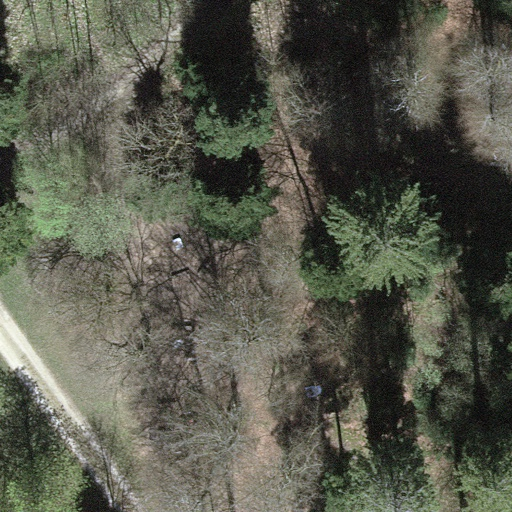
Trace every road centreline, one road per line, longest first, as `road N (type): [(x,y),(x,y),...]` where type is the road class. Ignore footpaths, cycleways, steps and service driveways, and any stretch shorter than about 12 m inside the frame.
road 1 (track): [(221,0),(101,101),(0,159)]
road 2 (track): [(128,511),(0,333)]
